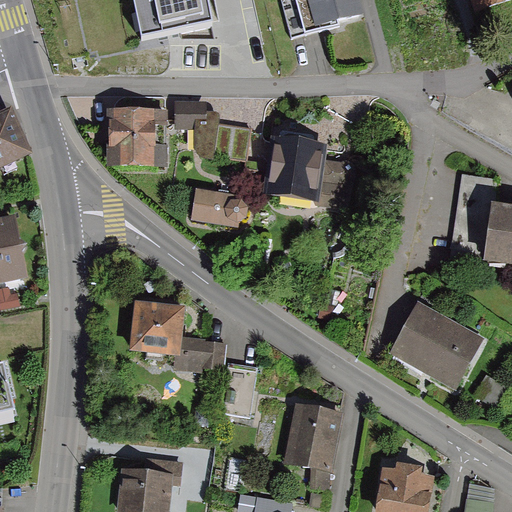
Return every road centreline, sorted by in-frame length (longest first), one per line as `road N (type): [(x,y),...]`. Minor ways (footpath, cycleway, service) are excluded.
road 1 (residential): [(62,215),(125,222),(511,480)]
road 2 (residential): [(32,91),(390,83)]
road 3 (residential): [(52,511),(67,361),(62,215)]
road 4 (residential): [(390,83),(408,107),(511,168)]
road 5 (residential): [(62,215),(32,91)]
road 6 (residential): [(390,83),(458,78),(511,57)]
